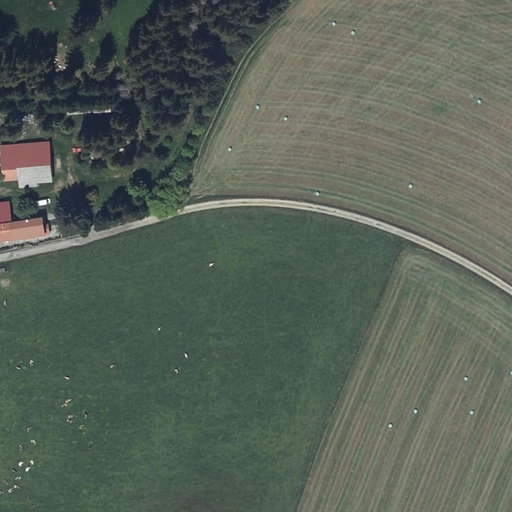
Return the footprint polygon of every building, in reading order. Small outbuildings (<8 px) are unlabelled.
[(0,143),(0,144),(1,164),(16,163),(48,162),(47,141),(0,143)] [(48,178),(48,162),(16,163),(17,178),(18,185),(34,183),(34,179),(48,178)] [(17,178),(16,163),(1,164),(3,178),(17,178)] [(8,200),(0,200),(0,208),(10,207),(8,200)] [(10,207),(0,208),(0,219),(12,218),(10,207)] [(40,214),(24,216),(12,218),(0,219),(0,238),(43,232),(40,214)]
